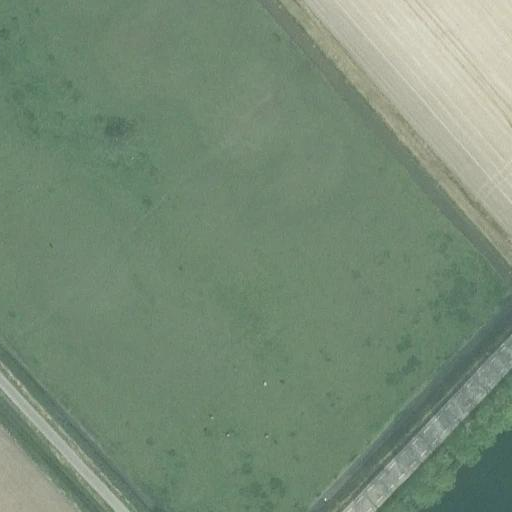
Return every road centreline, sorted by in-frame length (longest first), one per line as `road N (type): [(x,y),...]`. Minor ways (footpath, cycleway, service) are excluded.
road 1 (tertiary): [(359,511),(511,353)]
road 2 (unclassified): [(123,511),(0,375)]
